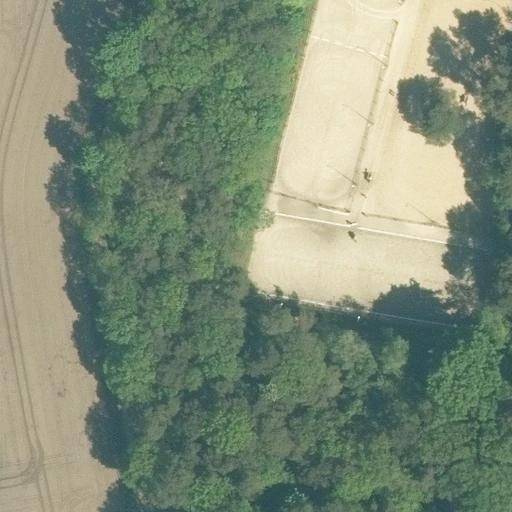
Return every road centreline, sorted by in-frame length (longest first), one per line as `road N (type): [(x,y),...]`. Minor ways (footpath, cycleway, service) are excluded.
road 1 (track): [(146,504),(95,240),(95,195),(149,0)]
road 2 (track): [(470,505),(326,487),(146,504)]
